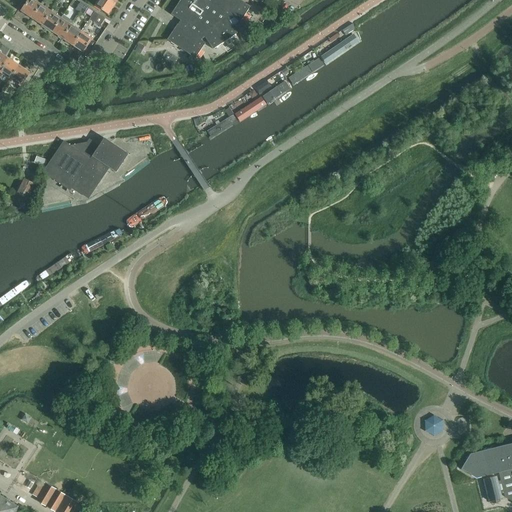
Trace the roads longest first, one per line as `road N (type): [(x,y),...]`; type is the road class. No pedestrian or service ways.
road 1 (unclassified): [(217,204),(243,176),(497,0)]
road 2 (unclassified): [(217,204),(168,224),(0,341)]
road 3 (residential): [(144,0),(97,73),(77,75),(0,25)]
